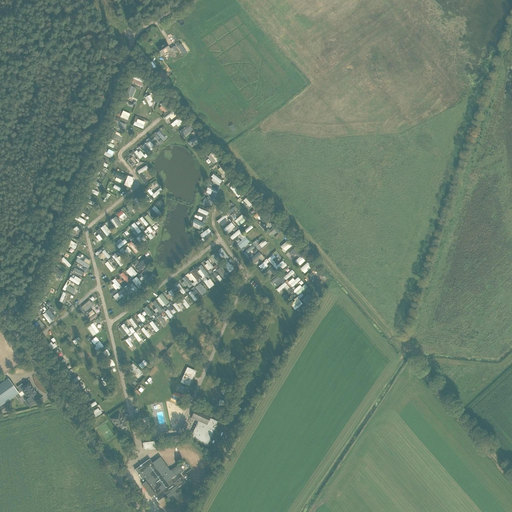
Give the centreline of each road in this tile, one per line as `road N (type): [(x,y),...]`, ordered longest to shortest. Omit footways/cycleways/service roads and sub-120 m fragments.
road 1 (unclassified): [(170,11),(132,40),(70,201),(5,314)]
road 2 (unclassified): [(5,314),(142,511)]
road 3 (track): [(411,363),(511,477)]
road 4 (unknown): [(169,511),(196,483),(193,454),(136,448)]
